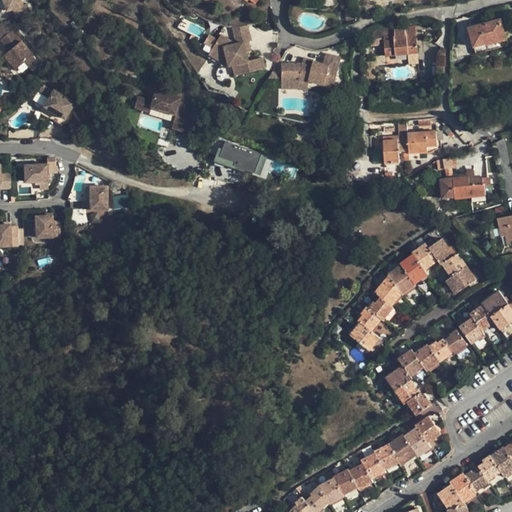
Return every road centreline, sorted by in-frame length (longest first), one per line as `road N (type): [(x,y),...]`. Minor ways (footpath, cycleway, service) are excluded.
road 1 (residential): [(274,0),(281,27),(311,45),(387,15),(494,0)]
road 2 (residential): [(0,147),(69,150),(181,192),(232,187)]
road 3 (residential): [(465,464),(450,425),(511,373)]
